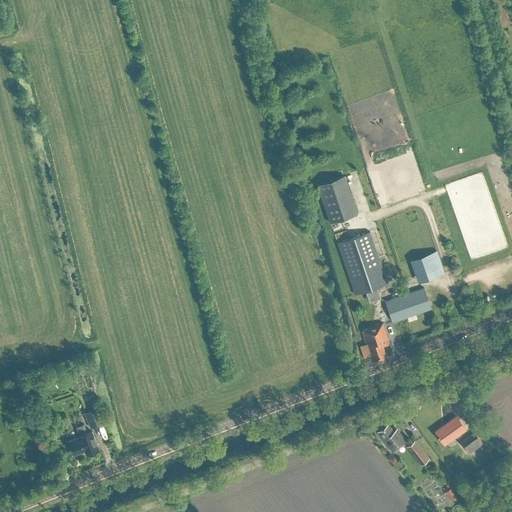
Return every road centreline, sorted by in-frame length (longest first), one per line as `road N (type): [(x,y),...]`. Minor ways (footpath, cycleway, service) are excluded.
road 1 (tertiary): [(13,511),(511,314)]
road 2 (unclassified): [(131,511),(511,359)]
